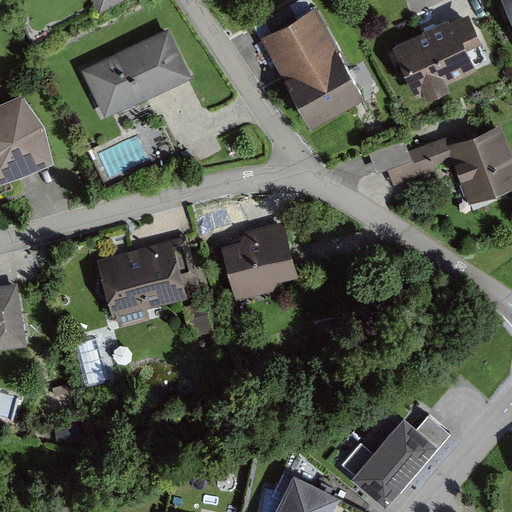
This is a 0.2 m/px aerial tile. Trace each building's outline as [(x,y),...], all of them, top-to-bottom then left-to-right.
[(94,0),(101,10),(119,0),(94,0)] [(511,0),(503,0),(511,19),(511,0)] [(315,12),(263,41),(315,131),(366,102),(315,12)] [(455,17),(393,44),(416,96),(425,91),(428,96),(450,86),(448,80),(478,67),(455,17)] [(170,24),(80,67),(104,116),(193,73),(170,24)] [(25,92),(0,102),(0,182),(55,158),(46,122),(25,92)] [(511,193),(511,149),(504,128),(452,148),(449,140),(386,164),(396,190),(453,169),(468,210),(511,193)] [(284,225),(220,244),(237,299),(274,289),(280,278),(299,273),(284,225)] [(172,239),(98,260),(114,316),(117,315),(121,327),(152,318),(149,307),(188,296),(182,277),(173,245),(172,239)] [(190,240),(173,245),(182,277),(198,272),(190,240)] [(0,346),(28,341),(18,281),(0,284),(0,346)] [(207,301),(184,307),(190,328),(197,327),(199,334),(215,329),(207,301)] [(339,315),(315,320),(319,340),(343,335),(339,315)] [(355,472),(353,475),(387,503),(400,488),(402,490),(452,432),(430,413),(418,426),(404,414),(373,450),(355,472)] [(355,472),(373,450),(362,441),(344,462),(355,472)] [(341,493),(296,470),(275,511),(339,511),(333,509),(341,493)]
